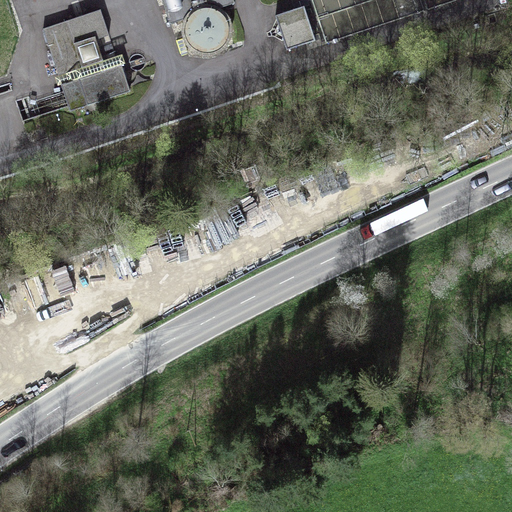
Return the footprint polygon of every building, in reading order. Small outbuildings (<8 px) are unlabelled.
[(161,0),(169,24),(185,20),(191,12),(199,7),(209,6),(218,9),(234,3),(233,0),(161,0)] [(203,55),(215,53),(224,47),(230,38),(231,26),(227,16),(218,9),(209,6),(199,7),(191,12),(185,20),(182,31),(185,42),(193,50),(203,55)] [(315,41),(303,6),(275,16),(286,50),(315,41)] [(96,40),(109,35),(100,10),(42,29),(58,75),(102,61),(96,40)] [(130,91),(121,65),(61,85),(69,111),(130,91)]
